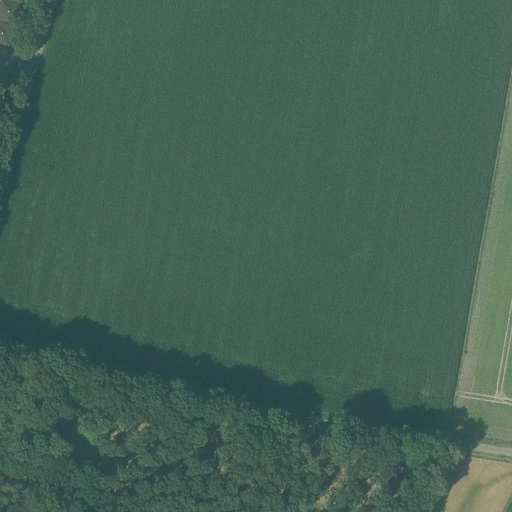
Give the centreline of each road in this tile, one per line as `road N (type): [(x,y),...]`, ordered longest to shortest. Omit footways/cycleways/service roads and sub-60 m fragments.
road 1 (unclassified): [(446,443),(273,414),(0,348)]
road 2 (unclassified): [(0,181),(53,0)]
